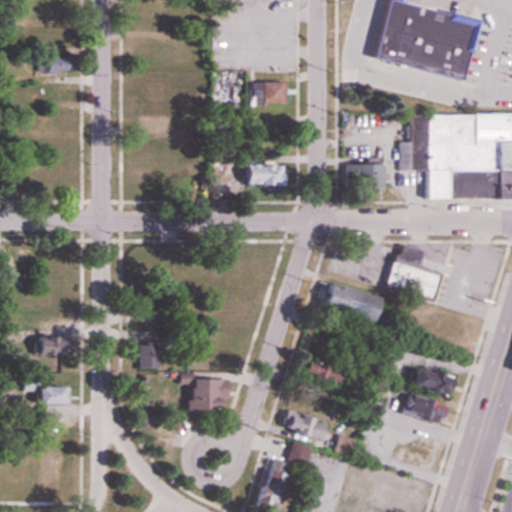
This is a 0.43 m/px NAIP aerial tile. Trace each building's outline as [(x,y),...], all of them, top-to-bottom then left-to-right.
[(378,0),(364,57),(455,78),(469,19),(398,2),(398,0),(378,0)] [(60,56),(36,60),(39,75),(63,71),(60,56)] [(139,100),(160,100),(160,87),(169,87),(169,76),(131,76),(131,89),(139,89),(139,100)] [(279,102),(279,80),(255,80),(255,102),(279,102)] [(511,197),(511,112),(403,112),(402,140),(394,140),(394,169),(417,169),(417,197),(511,197)] [(53,123),(51,117),(39,120),(40,126),(53,123)] [(277,183),(277,162),(236,162),(236,183),(277,183)] [(338,188),(375,188),(375,162),(338,162),(338,188)] [(121,195),(142,195),(142,166),(121,166),(121,195)] [(428,299),(435,271),(414,266),(418,250),(390,244),(379,288),(428,299)] [(153,251),(118,251),(118,268),(153,268),(153,251)] [(3,255),(3,285),(24,285),(24,255),(3,255)] [(46,286),(68,286),(68,264),(36,264),(36,278),(46,278),(46,286)] [(237,275),(222,271),(211,309),(249,319),(254,300),(232,294),(237,275)] [(372,323),(378,297),(318,283),(312,309),(372,323)] [(23,306),(23,323),(61,323),(61,306),(23,306)] [(29,335),(28,355),(55,357),(56,337),(29,335)] [(194,353),(219,362),(225,345),(200,336),(194,353)] [(134,368),(154,368),(154,343),(134,343),(134,368)] [(294,379),(334,381),(335,362),(295,361),(294,379)] [(446,378),(409,365),(403,384),(440,396),(446,378)] [(175,374),(175,384),(181,384),(181,409),(202,410),(203,374),(175,374)] [(19,392),(29,392),(28,403),(65,403),(65,386),(38,386),(38,375),(19,375),(19,392)] [(433,425),(438,403),(401,394),(395,415),(433,425)] [(317,440),(322,420),(294,413),(293,417),(283,414),(279,430),(317,440)] [(344,454),(348,440),(334,436),(330,450),(344,454)] [(53,490),(56,440),(32,439),(30,489),(53,490)] [(431,471),(436,443),(424,441),(423,446),(384,439),(380,462),(431,471)] [(306,448),(288,441),(279,465),(296,472),(306,448)] [(0,490),(23,491),(23,460),(0,460),(0,490)] [(265,506),(278,471),(265,466),(251,500),(265,506)] [(419,511),(425,483),(378,473),(371,506),(399,511),(419,511)]
